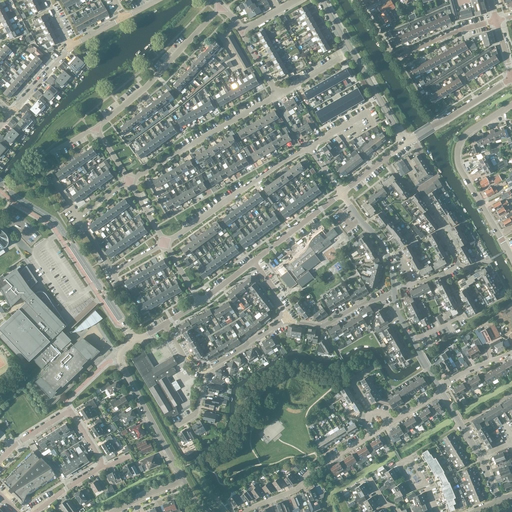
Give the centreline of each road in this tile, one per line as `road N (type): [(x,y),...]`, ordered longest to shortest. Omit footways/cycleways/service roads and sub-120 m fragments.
road 1 (tertiary): [(4,187),(58,225),(134,341)]
road 2 (residential): [(511,258),(456,159),(463,135),(511,104)]
road 3 (residential): [(496,20),(397,57),(358,0)]
road 4 (residential): [(96,127),(221,6)]
road 5 (residential): [(165,242),(308,146)]
road 6 (residential): [(128,180),(275,95)]
road 7 (tertiary): [(404,142),(321,0)]
road 8 (residential): [(176,425),(197,414),(206,369),(284,321)]
road 9 (residential): [(181,479),(119,359),(134,341)]
road 10 (residential): [(243,511),(298,489),(308,472),(373,433)]
